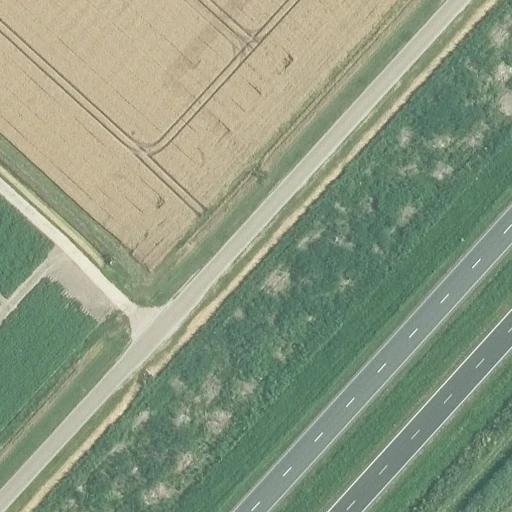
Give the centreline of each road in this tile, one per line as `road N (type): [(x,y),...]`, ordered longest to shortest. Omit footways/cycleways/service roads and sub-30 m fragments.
road 1 (unclassified): [(0,502),(459,0)]
road 2 (trunk): [(511,226),(252,511)]
road 3 (trunk): [(347,511),(511,330)]
